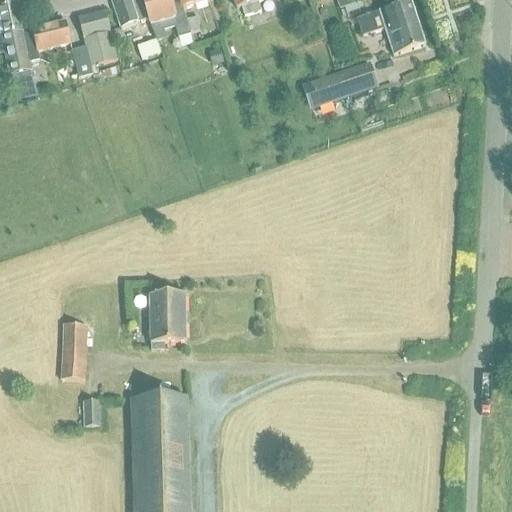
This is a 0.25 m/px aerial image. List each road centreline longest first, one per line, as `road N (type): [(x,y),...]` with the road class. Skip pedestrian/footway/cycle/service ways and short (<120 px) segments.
road 1 (residential): [(471,511),(487,240)]
road 2 (residential): [(487,240),(502,0)]
